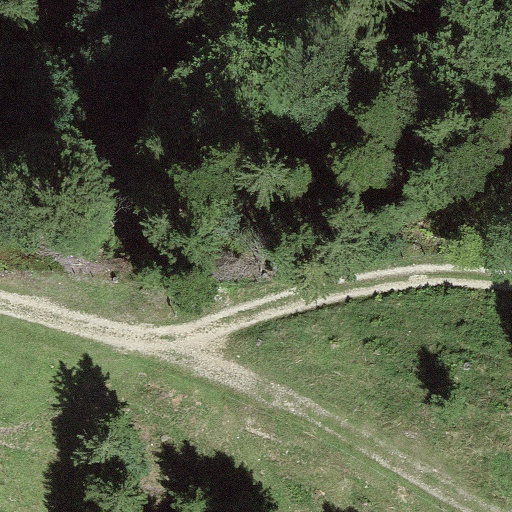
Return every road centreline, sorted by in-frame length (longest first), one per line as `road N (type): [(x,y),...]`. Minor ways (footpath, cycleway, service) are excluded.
road 1 (track): [(511,276),(390,252),(289,266),(137,314),(99,318)]
road 2 (track): [(99,318),(242,380),(464,511)]
